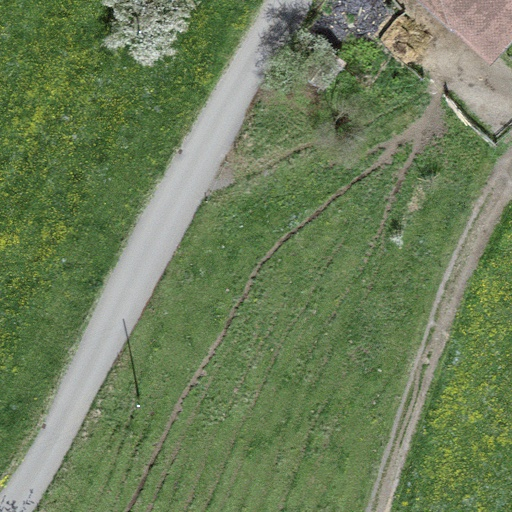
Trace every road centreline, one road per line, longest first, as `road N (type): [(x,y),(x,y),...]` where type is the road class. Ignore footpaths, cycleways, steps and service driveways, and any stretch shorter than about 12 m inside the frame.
road 1 (track): [(11,511),(213,118),(290,0)]
road 2 (track): [(511,177),(438,327),(385,511)]
